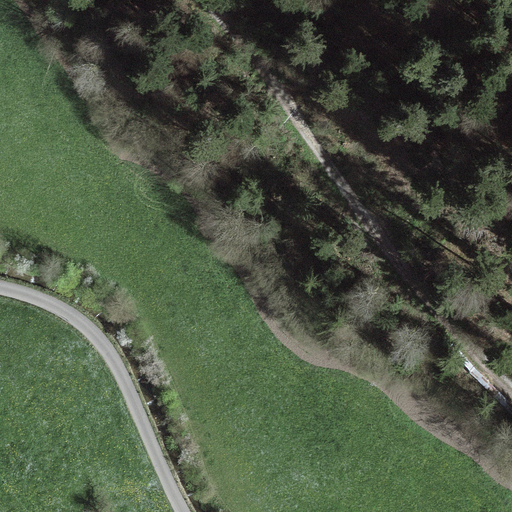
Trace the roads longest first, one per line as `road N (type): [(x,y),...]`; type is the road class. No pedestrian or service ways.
road 1 (track): [(511,387),(421,298),(204,0)]
road 2 (unclassified): [(0,286),(54,303),(93,331),(123,377),(180,511)]
